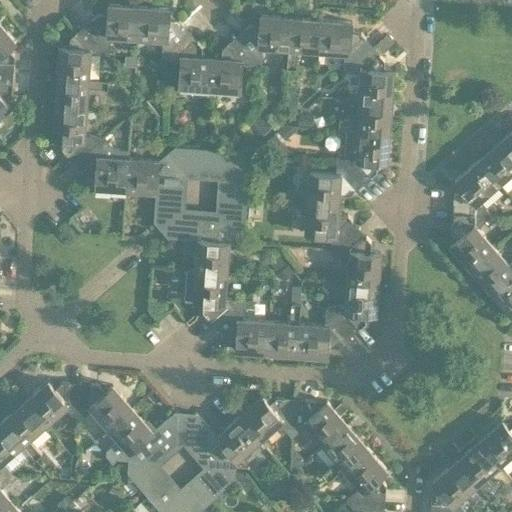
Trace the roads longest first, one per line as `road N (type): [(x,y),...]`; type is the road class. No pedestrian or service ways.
road 1 (residential): [(45,331),(82,356),(352,375),(394,339),(418,8)]
road 2 (residential): [(63,0),(36,22),(21,296),(45,331)]
